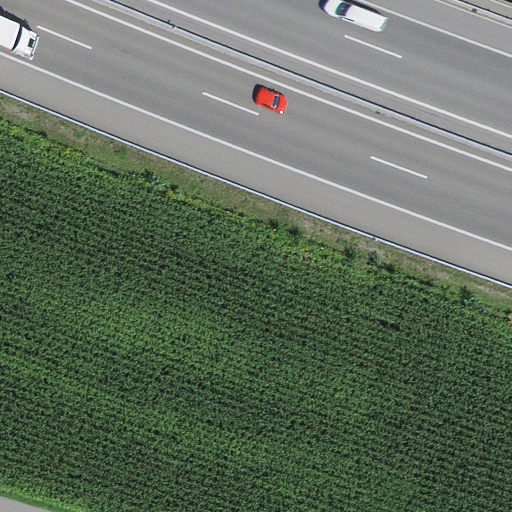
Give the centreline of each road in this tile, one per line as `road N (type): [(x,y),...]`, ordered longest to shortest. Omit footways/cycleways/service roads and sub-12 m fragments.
road 1 (motorway): [(0,6),(511,202)]
road 2 (motorway): [(511,87),(278,0)]
